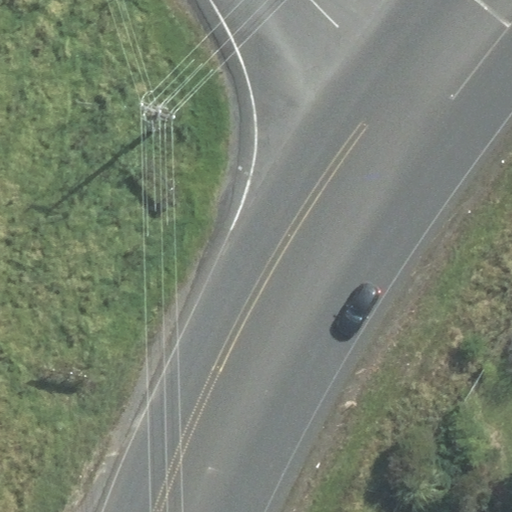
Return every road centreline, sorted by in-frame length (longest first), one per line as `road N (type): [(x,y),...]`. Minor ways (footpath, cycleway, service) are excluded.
road 1 (secondary): [(171,511),(191,456),(314,221),(409,88)]
road 2 (unclassified): [(312,0),(409,88)]
